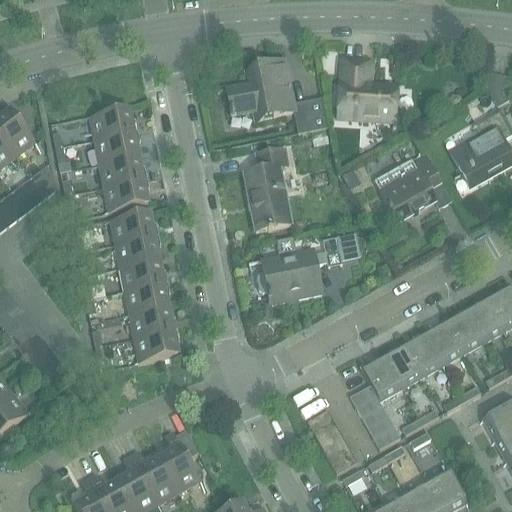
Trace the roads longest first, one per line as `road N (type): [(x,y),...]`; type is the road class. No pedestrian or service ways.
road 1 (residential): [(237,382),(164,32)]
road 2 (residential): [(237,382),(511,236)]
road 3 (tertiary): [(164,32),(290,18),(425,20)]
road 4 (residential): [(7,495),(118,425),(237,382)]
road 5 (tertiary): [(0,70),(164,32)]
road 6 (residential): [(302,511),(237,382)]
road 7 (residential): [(81,363),(0,257)]
